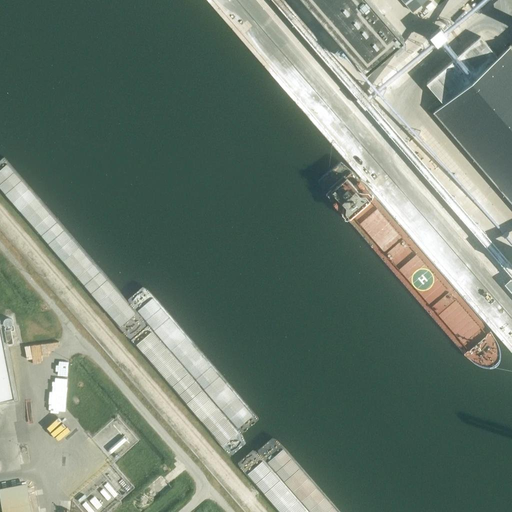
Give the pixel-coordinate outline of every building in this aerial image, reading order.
[(370,0),(306,0),(367,70),(403,38),(370,0)] [(402,0),(412,11),(424,0),(402,0)] [(433,112),(511,203),(511,44),(498,57),(480,37),(427,83),(444,103),(433,112)] [(0,317),(0,399),(15,397),(0,317)] [(61,339),(47,342),(49,352),(62,349),(61,339)] [(57,362),(56,408),(70,408),(71,362),(57,362)] [(33,511),(27,480),(0,485),(0,495),(3,511),(33,511)] [(99,508),(104,504),(97,494),(91,499),(99,508)] [(91,511),(97,511),(98,511),(89,500),(85,503),(91,511)]
